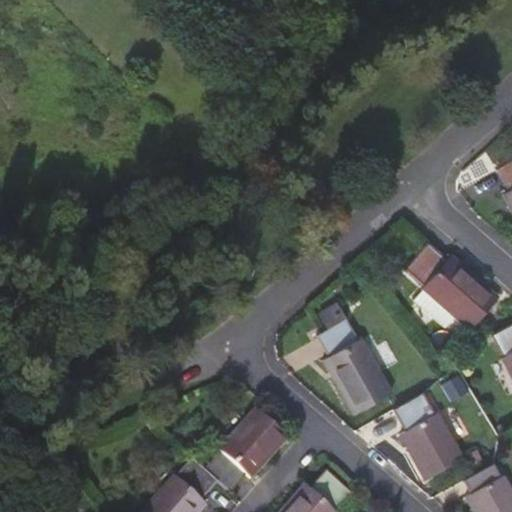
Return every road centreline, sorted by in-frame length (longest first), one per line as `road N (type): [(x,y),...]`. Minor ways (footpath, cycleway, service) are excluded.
road 1 (residential): [(410,183),(226,345)]
road 2 (residential): [(511,96),(410,183)]
road 3 (residential): [(410,183),(511,270)]
road 4 (residential): [(414,511),(318,429)]
road 5 (residential): [(318,429),(226,345)]
